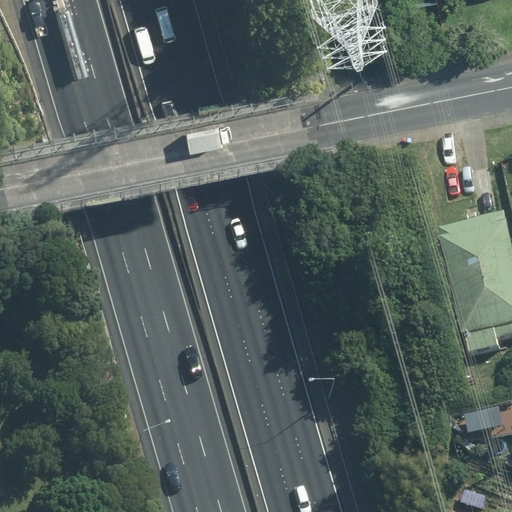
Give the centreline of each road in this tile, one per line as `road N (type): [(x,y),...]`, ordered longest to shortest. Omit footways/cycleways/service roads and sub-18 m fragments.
road 1 (motorway): [(143,0),(293,511)]
road 2 (motorway): [(220,511),(72,0)]
road 3 (secondary): [(511,88),(0,188)]
